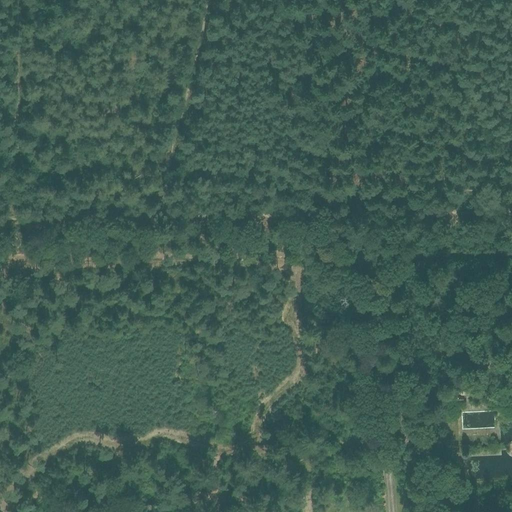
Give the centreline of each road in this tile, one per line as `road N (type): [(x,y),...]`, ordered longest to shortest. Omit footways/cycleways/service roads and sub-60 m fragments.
road 1 (track): [(0,219),(511,213)]
road 2 (track): [(511,253),(391,256),(368,273),(389,511)]
